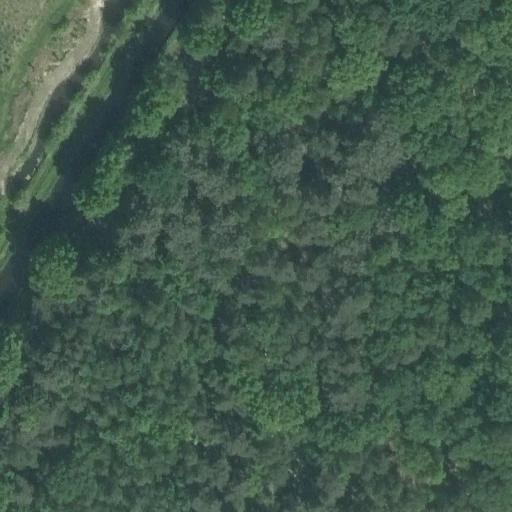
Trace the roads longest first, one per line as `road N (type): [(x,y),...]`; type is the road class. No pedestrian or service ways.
road 1 (track): [(305,511),(193,64)]
road 2 (unclassified): [(0,380),(234,0)]
road 3 (track): [(222,18),(287,61),(511,44)]
road 4 (track): [(0,246),(149,0)]
